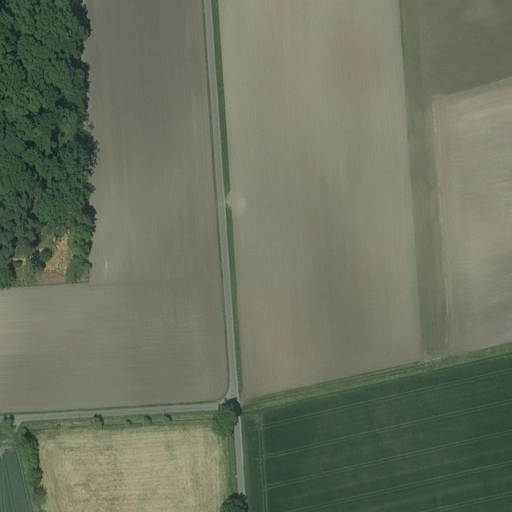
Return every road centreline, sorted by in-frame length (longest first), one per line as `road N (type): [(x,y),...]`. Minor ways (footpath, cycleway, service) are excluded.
road 1 (unclassified): [(236,401),(207,0)]
road 2 (unclassified): [(236,401),(0,418)]
